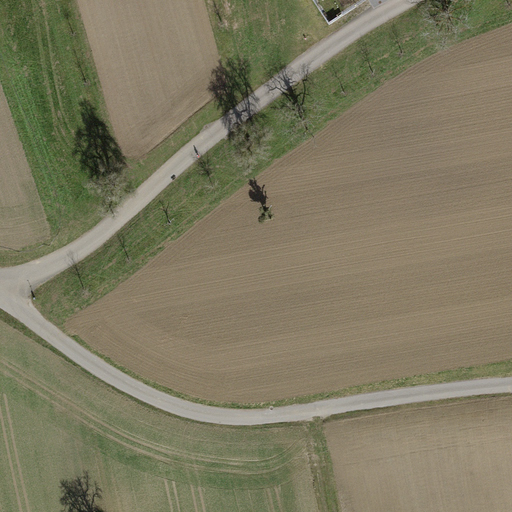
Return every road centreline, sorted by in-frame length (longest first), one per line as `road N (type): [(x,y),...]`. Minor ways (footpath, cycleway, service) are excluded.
road 1 (track): [(0,293),(117,378),(175,404),(245,413),(511,378)]
road 2 (residential): [(0,291),(72,260),(333,45),(419,0)]
